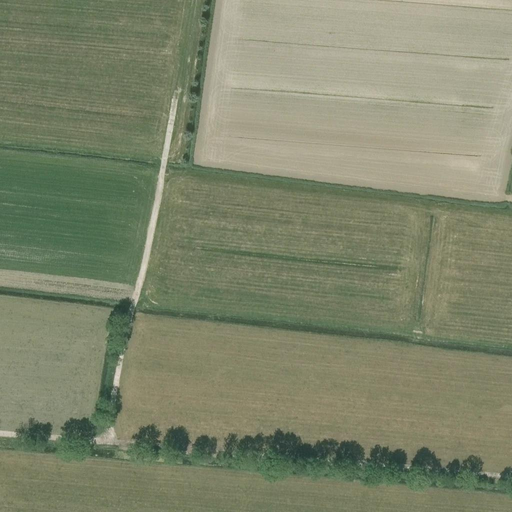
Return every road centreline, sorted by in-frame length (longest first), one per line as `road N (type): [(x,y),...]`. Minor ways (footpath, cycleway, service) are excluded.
road 1 (track): [(511,489),(0,444)]
road 2 (track): [(99,454),(114,331),(142,269),(162,158)]
